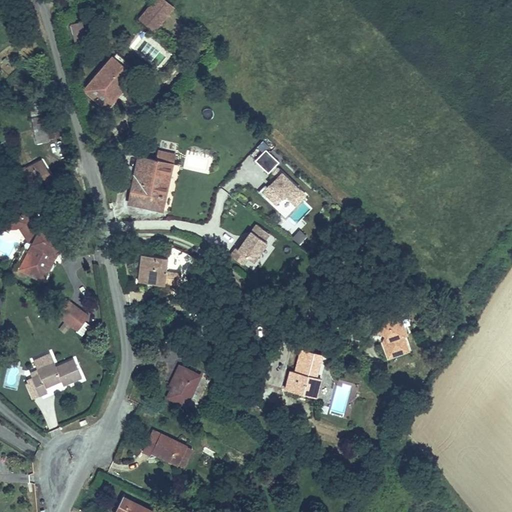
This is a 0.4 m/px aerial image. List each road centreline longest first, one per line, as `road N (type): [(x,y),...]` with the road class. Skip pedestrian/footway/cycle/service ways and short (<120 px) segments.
road 1 (residential): [(61,511),(127,361),(83,137),(39,0)]
road 2 (unknown): [(103,229),(218,230),(233,221),(244,194)]
